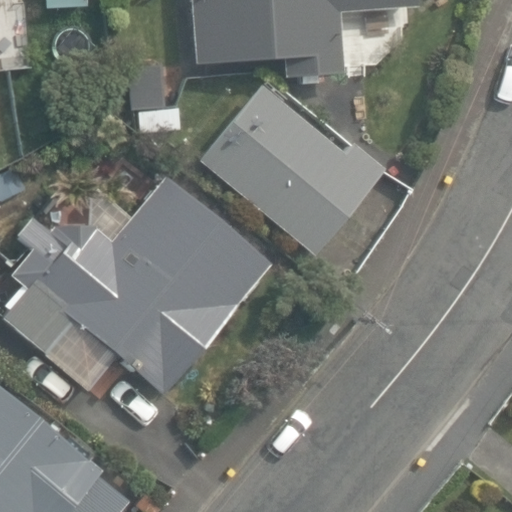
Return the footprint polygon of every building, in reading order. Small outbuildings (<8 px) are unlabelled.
[(285,59),(286,78),(344,74),(340,12),(417,7),(416,0),(188,0),(192,65),(285,59)] [(138,108),(139,122),(159,120),(158,108),(161,107),(158,65),(125,68),(128,109),(138,108)] [(193,157),(310,255),(382,169),(351,143),(341,154),(256,82),(193,157)] [(110,357),(159,396),(266,263),(158,173),(126,216),(96,190),(68,225),(50,224),(45,231),(28,216),(11,236),(27,249),(6,274),(23,288),(0,313),(0,319),(84,390),(110,357)] [(0,511),(116,511),(125,502),(0,397),(0,511)]
